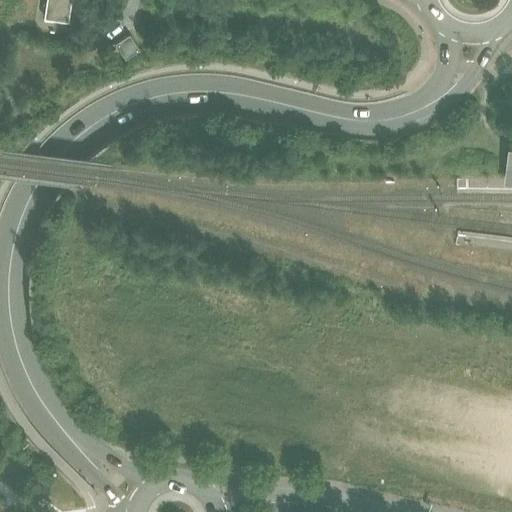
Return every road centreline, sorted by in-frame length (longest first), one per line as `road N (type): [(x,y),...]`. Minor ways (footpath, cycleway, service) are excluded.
road 1 (secondary): [(441,99),(373,124),(222,98),(155,104),(96,130),(38,187),(21,218),(5,288),(13,352),(47,419),(72,448),(141,499)]
road 2 (residential): [(344,511),(214,507)]
